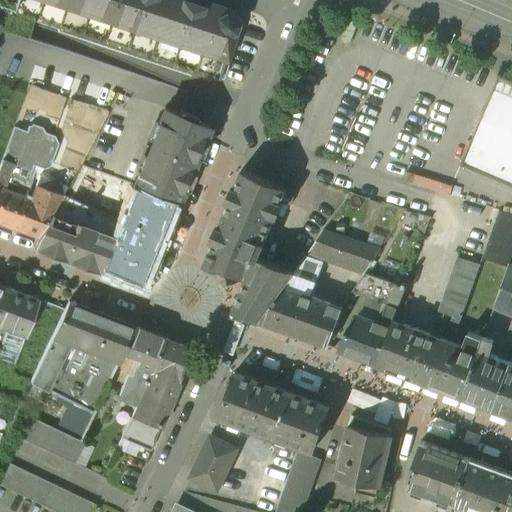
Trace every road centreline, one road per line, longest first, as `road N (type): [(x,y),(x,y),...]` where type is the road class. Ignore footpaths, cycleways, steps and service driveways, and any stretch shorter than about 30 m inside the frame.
road 1 (residential): [(511,434),(237,331)]
road 2 (residential): [(182,277),(287,16)]
road 3 (residential): [(237,331),(150,511)]
road 4 (residential): [(165,301),(0,248)]
